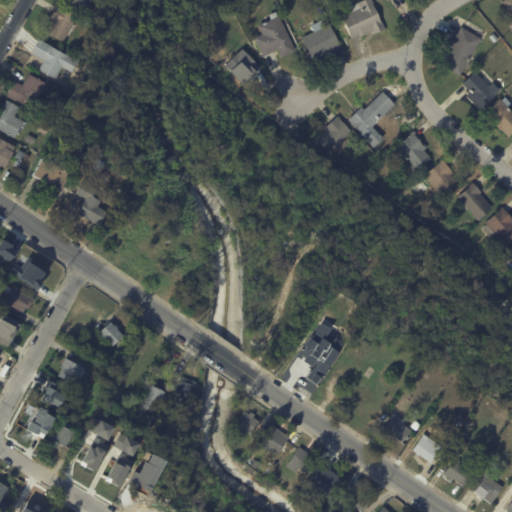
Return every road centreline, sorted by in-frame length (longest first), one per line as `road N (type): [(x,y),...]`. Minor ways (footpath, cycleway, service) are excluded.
road 1 (tertiary): [(239,368),(447,511)]
road 2 (tertiary): [(0,202),(205,345)]
road 3 (residential): [(288,101),(376,62),(412,58),(421,32),(455,0)]
road 4 (residential): [(0,418),(85,262)]
road 5 (residential): [(412,58),(420,91),(439,117),(511,177)]
road 6 (residential): [(0,448),(103,511)]
